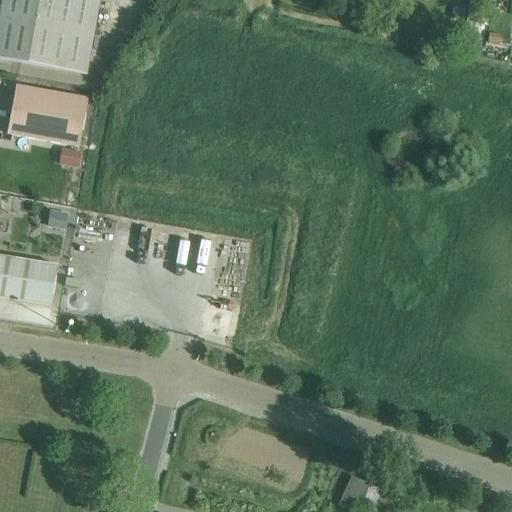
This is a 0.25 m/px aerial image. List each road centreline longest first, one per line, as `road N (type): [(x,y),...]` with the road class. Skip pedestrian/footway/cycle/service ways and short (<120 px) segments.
road 1 (residential): [(511,483),(174,371)]
road 2 (residential): [(174,371),(0,344)]
road 3 (residential): [(136,511),(174,371)]
